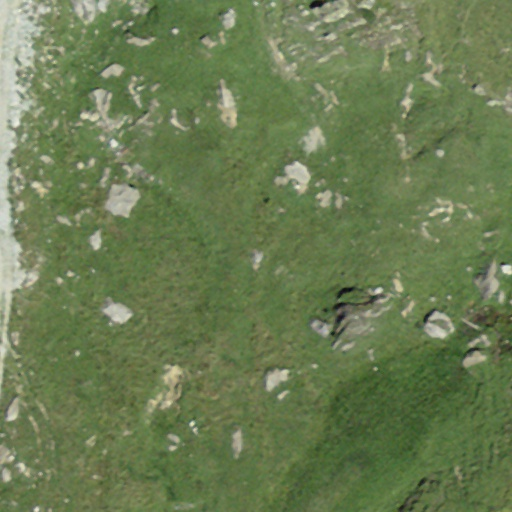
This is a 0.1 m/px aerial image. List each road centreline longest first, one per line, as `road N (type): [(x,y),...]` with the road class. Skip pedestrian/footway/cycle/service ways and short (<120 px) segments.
road 1 (track): [(0,205),(10,345),(0,393)]
road 2 (track): [(14,0),(0,147)]
